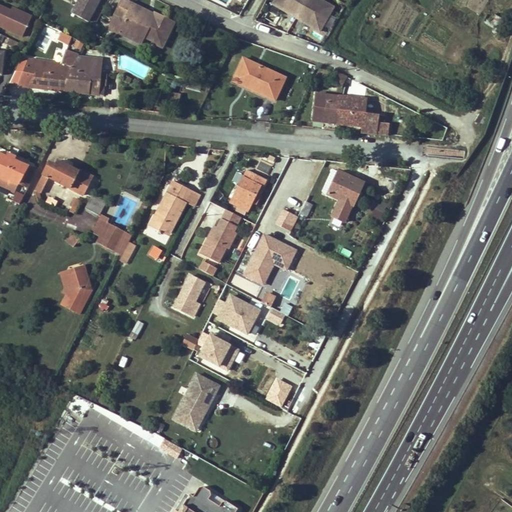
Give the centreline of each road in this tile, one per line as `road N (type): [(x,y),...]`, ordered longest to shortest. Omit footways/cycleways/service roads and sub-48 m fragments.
road 1 (residential): [(424,151),(0,109)]
road 2 (motorway): [(511,116),(418,331),(424,350)]
road 3 (motorway): [(374,511),(493,287)]
road 4 (residential): [(465,124),(243,23)]
road 5 (motorway): [(511,167),(424,350)]
road 6 (motorway): [(424,350),(336,511)]
